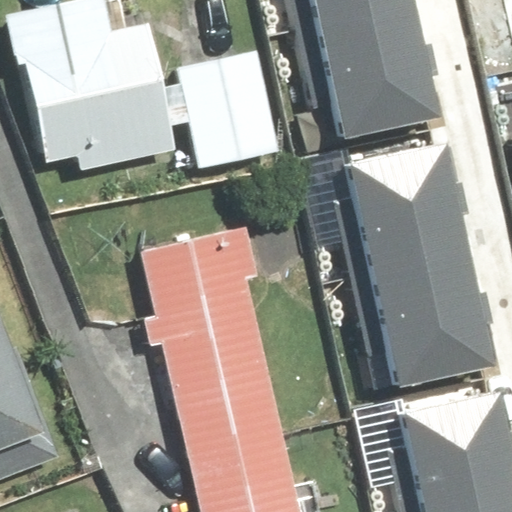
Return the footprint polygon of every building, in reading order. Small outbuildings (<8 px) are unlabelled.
[(86,0),(61,0),(0,13),(0,67),(4,67),(26,169),(61,162),(64,173),(159,152),(154,129),(174,125),(185,173),(263,156),(241,55),(165,71),(169,86),(145,91),(132,28),(94,36),(86,0)] [(274,0),(292,112),(319,108),(324,140),(414,126),(403,59),(366,65),(355,0),(274,0)] [(511,0),(483,0),(497,62),(511,58),(511,0)] [(354,208),(330,211),(354,357),(380,353),(386,385),(475,371),(465,304),(428,310),(413,218),(439,214),(430,157),(348,170),(354,208)] [(235,229),(125,254),(140,318),(128,321),(134,350),(146,347),(183,511),(287,511),(235,279),(246,277),(235,229)] [(0,464),(51,445),(0,313),(0,464)] [(401,445),(377,449),(387,511),(469,511),(460,456),(486,452),(476,394),(395,407),(401,445)]
